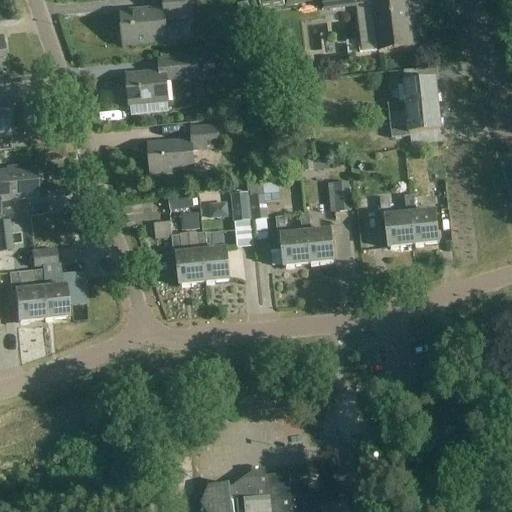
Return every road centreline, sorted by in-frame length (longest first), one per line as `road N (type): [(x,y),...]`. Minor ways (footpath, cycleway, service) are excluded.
road 1 (residential): [(144,336),(368,321),(511,276)]
road 2 (residential): [(144,336),(34,0)]
road 3 (residential): [(0,390),(144,336)]
road 4 (unclassified): [(511,131),(468,0)]
